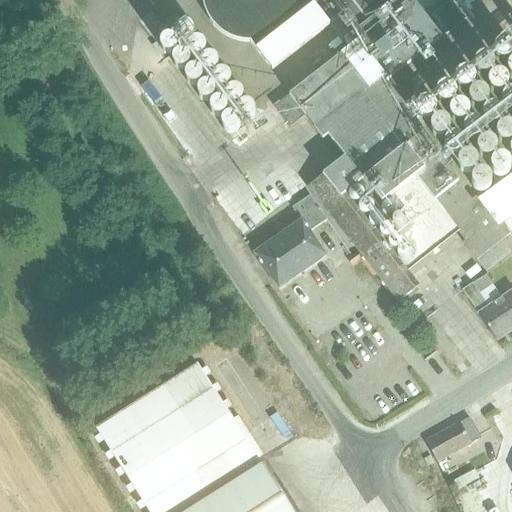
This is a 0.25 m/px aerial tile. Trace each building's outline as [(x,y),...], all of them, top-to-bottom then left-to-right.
[(202,0),(203,4),(205,10),(207,16),(210,21),(214,26),(218,31),(223,34),(228,37),(233,40),(239,41),(244,42),(250,43),(261,57),(272,71),(296,52),(330,26),(309,0),(202,0)] [(331,0),(353,29),(360,37),(350,45),(338,55),(325,64),(293,89),(271,106),(287,127),(301,117),(319,140),(327,134),(343,156),(304,185),(354,251),(344,259),(349,265),(357,258),(369,275),(372,273),(394,301),(416,284),(404,269),(429,249),(420,239),(435,227),(412,198),(424,189),(463,238),(460,241),(476,262),(505,239),(474,200),(471,202),(420,137),(424,134),(384,83),(468,17),(454,0),(331,0)] [(180,25),(178,25),(177,26),(176,27),(175,29),(174,30),(174,32),(174,33),(174,35),(175,36),(176,38),(177,39),(178,40),(180,40),(181,41),(183,41),(184,40),(186,40),(187,39),(188,38),(189,37),(189,35),(190,34),(190,32),(189,31),(189,29),(188,28),(187,27),(186,26),(184,25),(183,25),(181,25),(180,25)] [(164,39),(163,39),(162,40),(161,41),(160,42),(159,43),(158,44),(158,46),(159,47),(159,49),(160,50),(161,51),(162,52),(163,52),(165,53),(166,53),(168,52),(169,52),(170,51),(171,50),(172,49),(173,47),(173,46),(173,45),(173,43),(172,42),(171,41),(170,40),(169,39),(167,39),(166,38),(164,39)] [(191,42),(189,42),(188,43),(187,44),(186,45),(186,47),(186,48),(186,50),(186,51),(187,53),(188,54),(189,55),(190,55),(192,56),(193,56),(195,56),(196,55),(197,54),(198,53),(199,52),(200,51),(200,49),(200,48),(200,46),(200,45),(199,44),(198,43),(197,42),(195,41),(194,41),(192,41),(191,42)] [(510,47),(509,45),(508,44),(507,43),(505,42),(504,42),(502,42),(501,42),(499,42),(497,43),(496,44),(495,45),(494,46),(493,48),(493,49),(493,51),(493,53),(493,54),(494,56),(495,57),(496,59),(497,60),(498,61),(500,61),(502,61),(504,61),(505,61),(507,60),(508,59),(510,58),(511,57),(511,55),(511,53),(511,52),(511,50),(511,48),(510,47)] [(174,56),(173,57),(172,58),(171,59),(171,60),(170,61),(170,63),(170,64),(171,66),(172,67),(173,68),(174,69),(175,69),(177,70),(178,70),(180,69),(181,69),(183,67),(184,66),(185,65),(186,63),(186,62),(186,60),(185,59),(185,58),(184,57),(183,56),(181,55),(180,55),(179,54),(177,55),(176,55),(174,56)] [(204,58),(202,58),(201,59),(200,60),(199,62),(199,63),(199,65),(199,66),(199,68),(200,69),(201,71),(202,72),(203,72),(204,73),(206,73),(207,73),(209,73),(210,73),(212,72),(213,71),(213,69),(214,68),(214,66),(214,65),(214,63),(213,62),(212,60),(211,59),(210,58),(208,58),(207,58),(205,57),(204,58)] [(492,63),(491,61),(490,60),(489,59),(487,58),(486,57),(484,57),(482,57),(481,57),(479,58),(478,58),(476,59),(475,61),(474,62),(474,64),(474,65),(474,67),(474,69),(475,70),(476,72),(477,73),(478,74),(479,75),(481,75),(483,76),(484,76),(486,75),(488,75),(489,74),(490,72),(491,71),(492,69),(492,68),(492,66),(492,64),(492,63)] [(187,70),(185,70),(184,71),(183,72),(182,74),(182,75),(182,77),(182,78),(182,80),(183,81),(184,82),(185,83),(186,84),(188,85),(189,85),(191,85),(192,85),(194,84),(195,83),(196,82),(196,80),(197,79),(197,77),(196,76),(196,74),(195,73),(194,72),(193,71),(191,70),(190,70),(188,70),(187,70)] [(473,75),(472,74),(471,73),(470,72),(468,71),(467,71),(465,71),(463,71),(462,72),(460,73),(459,74),(458,75),(457,77),(456,78),(456,80),(456,81),(456,83),(457,85),(458,86),(459,87),(460,88),(462,89),(464,89),(465,90),(467,89),(468,89),(470,88),(471,87),(472,86),(473,85),(474,83),(474,82),(475,80),(474,79),(474,77),(473,75)] [(216,73),(215,74),(214,74),(212,75),(211,76),(211,78),(210,79),(210,81),(210,82),(211,84),(211,85),(212,86),(213,87),(215,88),(216,88),(218,88),(219,88),(221,88),(222,87),(223,86),(224,85),(225,84),(226,83),(226,81),(226,80),(226,78),(225,77),(224,76),(223,75),(222,74),(221,73),(219,73),(218,73),(216,73)] [(505,78),(504,77),(502,76),(501,75),(499,74),(497,74),(496,75),(494,75),(493,76),(491,77),(490,78),(489,79),(488,81),(488,82),(488,84),(488,86),(488,87),(489,89),(490,90),(491,91),(493,92),(494,93),(496,93),(498,93),(499,93),(501,92),(502,91),(504,90),(505,89),(506,88),(506,86),(507,84),(507,83),(506,81),(506,79),(505,78)] [(200,87),(199,87),(198,88),(197,89),(196,90),(195,92),(195,93),(195,95),(195,96),(196,98),(197,99),(198,100),(200,101),(201,101),(203,101),(204,101),(205,101),(207,100),(208,99),(209,98),(209,96),(210,95),(210,93),(210,92),(209,91),(208,89),(207,88),(206,87),(205,87),(203,86),(202,86),(200,87)] [(453,91),(452,89),(451,88),(450,87),(448,87),(447,87),(445,87),(443,87),(442,88),(440,88),(439,90),(438,91),(437,92),(437,94),(437,95),(437,97),(437,99),(438,100),(439,102),(440,103),(442,104),(443,104),(445,105),(446,105),(448,105),(449,104),(451,103),(452,102),(453,101),(454,100),(455,98),(455,97),(455,95),(455,93),(454,92),(453,91)] [(486,93),(484,92),(483,91),(482,90),(480,90),(478,89),(477,90),(475,90),(474,91),(472,92),(471,93),(470,94),(470,96),(469,97),(469,99),(470,101),(470,102),(471,104),(472,105),(473,106),(475,107),(476,107),(478,108),(479,108),(481,107),(483,107),(484,106),(485,105),(486,103),(487,102),(487,101),(488,99),(487,97),(487,96),(486,94),(486,93)] [(226,92),(225,93),(224,94),(224,95),(224,97),(224,98),(224,100),(225,101),(225,102),(227,103),(228,104),(229,104),(231,104),(232,104),(234,104),(235,103),(236,102),(237,101),(237,100),(238,98),(238,97),(238,96),(237,94),(237,93),(236,92),(234,91),(233,90),(232,90),(230,90),(229,90),(227,91),(226,92)] [(511,93),(511,94),(510,93),(508,93),(507,94),(505,95),(504,96),(502,97),(501,98),(501,100),(500,102),(500,104),(501,105),(501,107),(502,108),(503,110),(505,110),(507,111),(508,111),(510,111),(511,111),(511,110),(511,93)] [(424,101),(423,101),(421,102),(420,103),(419,105),(418,106),(418,108),(418,110),(418,111),(419,113),(419,115),(421,116),(422,117),(423,118),(425,119),(427,119),(428,119),(430,119),(432,118),(433,117),(434,116),(435,115),(436,113),(436,111),(436,110),(436,108),(436,106),(435,105),(434,103),(433,102),(431,101),(429,101),(428,100),(426,100),(424,101)] [(211,103),(210,104),(209,105),(208,106),(207,107),(207,109),(207,110),(207,112),(207,113),(208,115),(209,116),(211,117),(212,117),(214,118),(215,118),(217,117),(218,117),(219,116),(220,115),(221,113),(221,112),(222,111),(221,109),(221,108),(220,106),(220,105),(218,104),(217,103),(216,103),(214,103),(213,103),(211,103)] [(456,105),(455,105),(453,106),(452,107),(451,109),(451,110),(450,112),(450,114),(450,115),(451,117),(452,118),(453,120),(454,121),(456,122),(457,122),(459,122),(461,122),(462,122),(464,121),(465,120),(466,119),(467,118),(468,116),(468,115),(468,113),(468,111),(467,110),(467,108),(466,107),(464,106),(463,105),(461,105),(460,104),(458,104),(456,105)] [(241,106),(240,107),(239,108),(238,109),(237,111),(237,112),(237,113),(237,115),(237,116),(238,118),(239,119),(240,120),(241,120),(243,121),(244,121),(246,120),(247,120),(248,119),(250,118),(250,117),(251,115),(251,114),(251,112),(251,111),(250,109),(249,108),(248,107),(247,106),(245,106),(244,106),(242,106),(241,106)] [(500,112),(499,111),(498,110),(496,109),(495,108),(493,108),(492,108),(490,108),(488,108),(487,109),(486,110),(485,111),(484,113),(483,114),(483,116),(483,118),(484,119),(484,121),(485,122),(486,123),(488,124),(489,125),(491,125),(492,125),(494,125),(495,125),(497,124),(498,123),(499,122),(500,120),(501,119),(501,117),(501,115),(500,114),(500,112)] [(224,119),(223,119),(221,120),(220,121),(219,122),(219,123),(218,125),(218,126),(218,128),(218,129),(219,131),(220,132),(221,133),(223,133),(224,134),(226,134),(227,134),(229,133),(230,133),(231,132),(232,131),(233,130),(234,128),(234,127),(234,125),(234,124),(233,122),(232,121),(231,120),(230,119),(229,119),(227,118),(226,118),(224,119)] [(448,123),(447,121),(445,120),(444,119),(442,119),(441,118),(439,119),(437,119),(436,119),(434,120),(433,121),(432,123),(431,124),(431,126),(430,128),(431,129),(431,131),(431,132),(433,134),(434,135),(436,135),(437,136),(439,136),(441,136),(442,135),(444,134),(445,133),(446,132),(447,131),(448,129),(448,128),(448,126),(448,124),(448,123)] [(480,127),(479,125),(478,124),(476,123),(475,122),(474,122),(472,122),(470,122),(469,122),(467,123),(466,124),(465,125),(464,126),(464,128),(463,129),(463,131),(464,132),(464,134),(465,135),(466,137),(467,138),(469,138),(470,139),(472,139),(473,139),(475,139),(476,138),(478,137),(479,136),(480,134),(480,133),(480,131),(480,130),(480,128),(480,127)] [(511,126),(509,125),(508,125),(506,125),(505,125),(503,125),(501,126),(500,127),(499,128),(498,129),(497,131),(497,133),(497,134),(497,136),(497,137),(498,139),(499,140),(500,142),(502,143),(503,143),(505,144),(507,144),(508,143),(510,143),(511,142),(511,141),(511,126)] [(461,139),(460,138),(459,137),(457,136),(456,135),(454,135),(452,135),(451,135),(449,135),(448,136),(446,137),(445,139),(444,140),(444,142),(443,143),(443,145),(444,147),(444,149),(445,150),(446,151),(447,153),(449,153),(450,154),(452,155),(454,155),(456,154),(457,154),(459,153),(460,152),(461,151),(462,149),(463,148),(463,146),(463,144),(463,142),(462,141),(461,139)] [(494,143),(493,142),(492,141),(491,140),(489,139),(488,139),(486,139),(484,139),(483,139),(481,140),(480,141),(479,142),(478,143),(477,145),(477,146),(477,148),(477,150),(478,151),(479,152),(480,154),(481,155),(482,156),(484,156),(485,157),(487,157),(489,157),(490,156),(492,155),(493,154),(494,153),(495,151),(495,150),(495,148),(495,147),(495,145),(494,143)] [(475,158),(474,157),(473,155),(471,154),(470,154),(468,153),(466,153),(465,153),(463,154),(462,155),(460,156),(459,157),(458,158),(457,160),(457,161),(457,163),(457,165),(458,166),(458,168),(459,169),(461,170),(462,172),(463,172),(465,173),(467,173),(468,173),(470,173),(471,172),(473,171),(474,170),(475,169),(476,167),(476,166),(477,164),(477,162),(476,161),(476,159),(475,158)] [(507,162),(507,161),(505,159),(504,158),(503,158),(501,157),(500,157),(498,157),(496,157),(495,158),(493,159),(492,160),(491,162),(491,163),(490,165),(490,166),(490,168),(491,169),(491,171),(492,172),(494,173),(495,174),(497,175),(499,175),(500,175),(502,174),(503,174),(505,173),(506,172),(507,170),(508,169),(508,167),(508,165),(508,164),(507,162)] [(487,176),(486,175),(484,174),(483,173),(481,173),(480,173),(478,173),(476,173),(475,174),(474,175),(472,176),(472,177),(471,179),(471,181),(471,182),(471,184),(471,185),(472,187),(473,188),(474,189),(476,190),(477,191),(479,191),(481,191),(482,191),(484,190),(485,189),(486,188),(487,187),(488,185),(489,184),(489,182),(489,181),(488,179),(488,177),(487,176)] [(511,173),(485,194),(511,237),(511,173)] [(279,287),(323,255),(307,232),(322,221),(306,198),(290,210),(299,222),(255,253),(279,287)] [(469,284),(460,291),(497,340),(511,328),(511,294),(509,290),(486,307),(476,293),(469,284)] [(198,363),(97,428),(151,511),(295,511),(264,463),(198,363)] [(469,418),(459,424),(426,442),(437,463),(481,439),(469,418)] [(487,459),(467,471),(472,479),(492,467),(487,459)]
